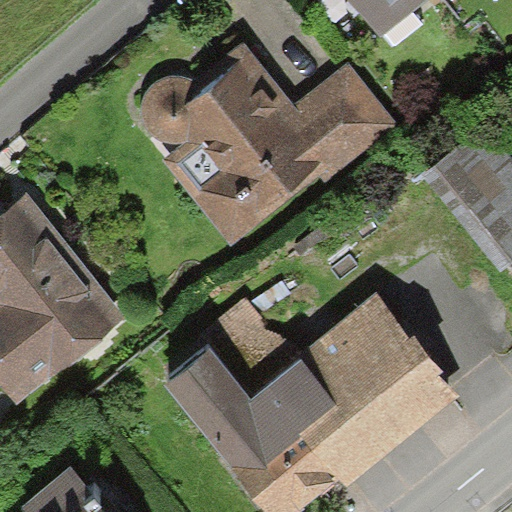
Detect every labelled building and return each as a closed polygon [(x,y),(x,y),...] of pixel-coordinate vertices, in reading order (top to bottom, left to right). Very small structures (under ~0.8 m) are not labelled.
[(359,0),(384,30),(422,0),(359,0)] [(229,242),(393,121),(346,60),(293,97),(255,51),(198,97),(194,87),(184,79),(165,76),(146,90),(144,114),(159,138),(184,147),(165,159),(229,242)] [(511,147),(488,116),(429,161),(498,252),(511,241),(511,147)] [(0,368),(20,394),(123,316),(25,187),(0,205),(0,368)] [(216,331),(167,369),(279,511),(289,511),(457,381),(380,284),(256,381),(216,331)] [(5,511),(118,511),(71,457),(5,511)]
